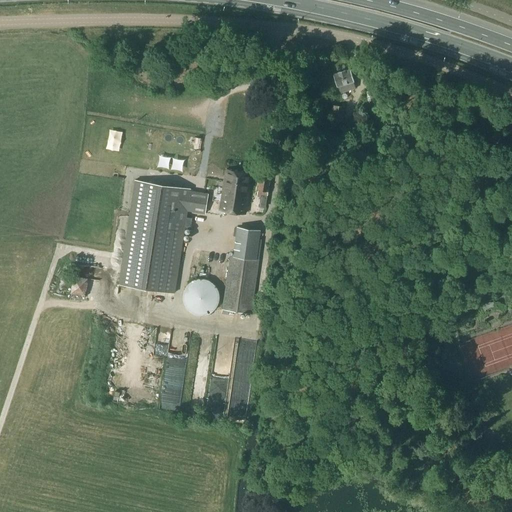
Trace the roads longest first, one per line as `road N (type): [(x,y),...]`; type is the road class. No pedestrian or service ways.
road 1 (unclassified): [(511,92),(457,67),(301,27),(0,23)]
road 2 (primary): [(277,0),(388,24),(511,65)]
road 3 (track): [(337,431),(367,428),(393,472),(408,480),(443,478),(467,466),(498,472)]
road 4 (primary): [(511,46),(363,0)]
road 5 (track): [(44,301),(0,425)]
